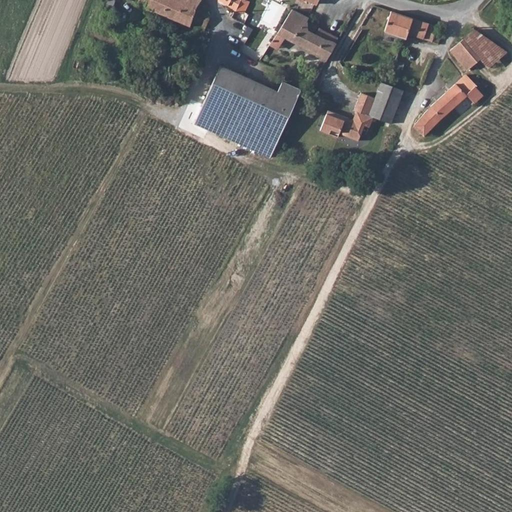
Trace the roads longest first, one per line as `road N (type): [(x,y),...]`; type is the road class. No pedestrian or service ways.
road 1 (track): [(223,511),(405,134)]
road 2 (track): [(376,192),(359,195),(258,166),(124,98),(0,89)]
road 3 (track): [(9,352),(240,473)]
road 4 (track): [(405,134),(427,146),(450,135),(511,72)]
